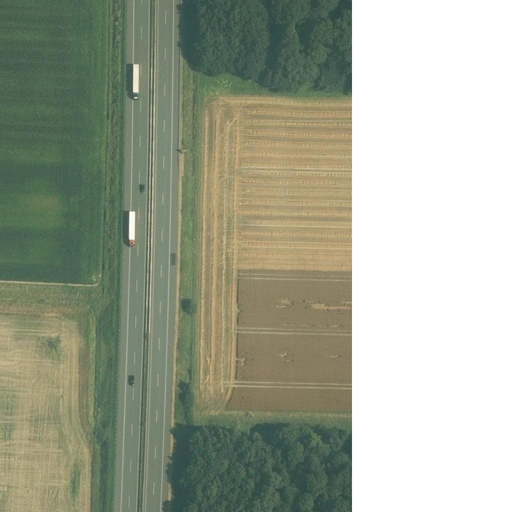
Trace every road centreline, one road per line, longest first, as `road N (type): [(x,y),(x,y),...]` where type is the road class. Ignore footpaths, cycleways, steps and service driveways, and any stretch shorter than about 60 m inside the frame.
road 1 (motorway): [(152,511),(167,0)]
road 2 (motorway): [(135,0),(124,511)]
